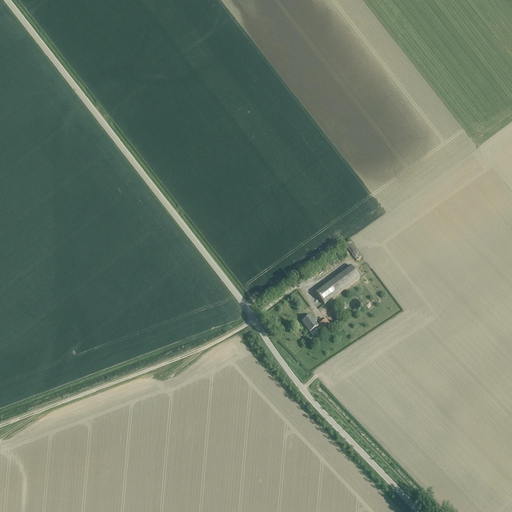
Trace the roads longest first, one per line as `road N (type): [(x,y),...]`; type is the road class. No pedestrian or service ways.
road 1 (tertiary): [(418,511),(292,376),(6,0)]
road 2 (track): [(253,319),(189,354),(0,426)]
